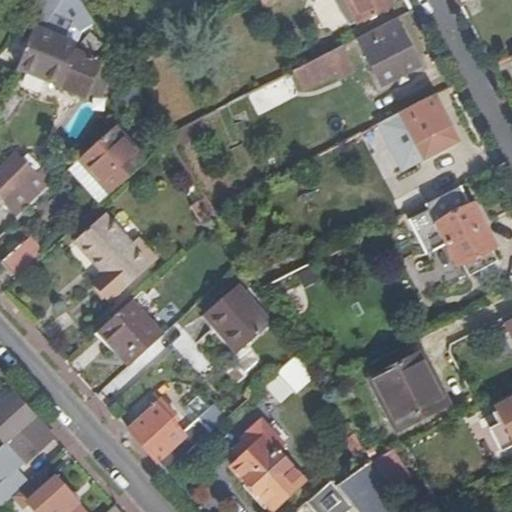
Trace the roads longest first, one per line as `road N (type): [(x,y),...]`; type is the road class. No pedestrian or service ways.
road 1 (residential): [(160,511),(0,336)]
road 2 (residential): [(511,152),(433,0)]
